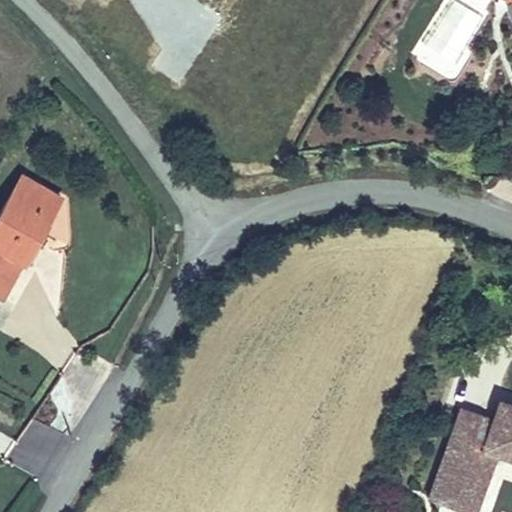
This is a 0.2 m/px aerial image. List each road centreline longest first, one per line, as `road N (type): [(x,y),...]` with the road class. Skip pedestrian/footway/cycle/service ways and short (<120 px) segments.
road 1 (tertiary): [(218,235),(51,511)]
road 2 (tertiary): [(511,226),(399,191),(326,193),(268,208),(218,235)]
road 3 (unclassified): [(28,0),(218,235)]
